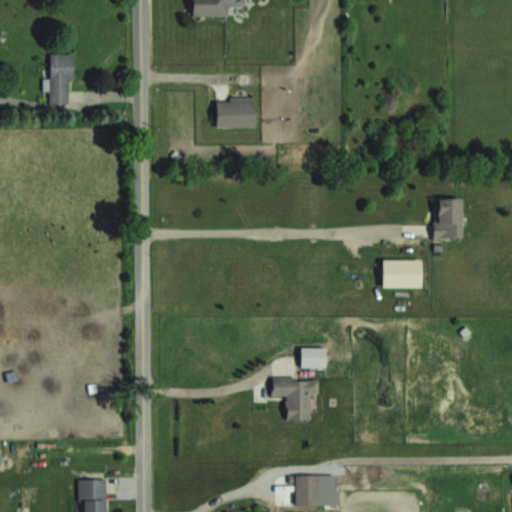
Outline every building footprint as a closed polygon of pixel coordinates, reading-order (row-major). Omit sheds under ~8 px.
[(238,0),(190,0),(191,15),(227,15),(226,5),(238,5),(238,0)] [(71,52),(49,52),(49,78),(43,78),(43,89),(49,89),(49,103),(71,103),(71,52)] [(215,96),(215,126),(254,126),(254,96),(215,96)] [(433,237),(460,237),(460,198),(433,198),(433,237)] [(381,258),(381,286),(419,286),(419,258),(381,258)] [(285,418),(308,418),(309,393),(317,393),(317,377),(270,376),(270,395),(285,395),(285,418)] [(291,506),(318,506),(318,474),(291,474),(291,506)] [(105,511),(105,477),(77,477),(77,511),(105,511)]
